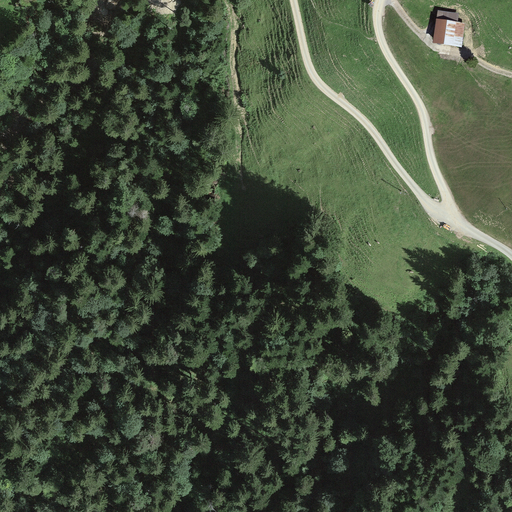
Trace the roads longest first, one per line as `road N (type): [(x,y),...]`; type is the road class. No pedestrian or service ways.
road 1 (unclassified): [(459,226),(429,204),(368,124),(320,85),(293,0)]
road 2 (unclassified): [(381,39),(422,109),(434,170),(459,226)]
road 3 (track): [(511,74),(436,48),(387,0)]
